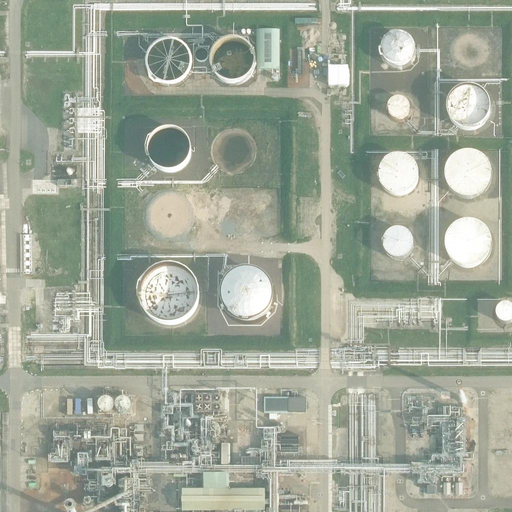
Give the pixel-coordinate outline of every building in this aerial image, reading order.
[(279,70),(280,30),(258,30),(257,70),(279,70)] [(391,67),(401,68),(412,61),(415,50),(410,40),(399,34),(387,38),(381,48),(382,59),(391,67)] [(257,61),(255,54),(251,47),(245,43),(238,40),(230,41),(223,43),(218,48),(214,54),(212,61),(213,68),(216,74),(221,79),(227,83),(234,84),(241,84),(247,80),(253,75),(256,68),(257,61)] [(191,63),(190,55),(186,49),(180,44),(172,42),(165,42),(158,45),(153,50),(149,56),(147,62),(148,69),(151,76),(155,81),(161,85),(168,86),(175,85),(182,82),(187,77),(191,70),(191,63)] [(198,47),(197,49),(196,51),(196,53),(197,55),(198,56),(200,58),(202,58),(204,58),(206,57),(207,56),(208,54),(209,52),(208,50),(208,48),(206,47),(204,46),(202,46),(200,46),(198,47)] [(458,129),(475,132),(487,124),(491,108),(486,95),(474,89),(458,91),(448,103),(449,120),(458,129)] [(410,110),(409,106),(409,104),(407,102),(404,99),(401,98),(399,98),(397,98),(394,99),(390,101),(389,103),(387,105),(387,107),(386,110),(387,114),(388,116),(389,118),(393,120),(395,121),(398,122),(402,121),(404,120),(406,118),(408,117),(409,115),(410,112),(410,110)] [(159,171),(176,174),(188,166),(192,150),(187,137),(175,131),(159,133),(149,145),(150,162),(159,171)] [(457,199),(473,201),(487,194),(494,179),(490,162),(476,153),(460,153),(449,162),(444,175),(448,190),(457,199)] [(387,196),(404,198),(416,191),(420,174),(415,162),(403,155),(387,158),(377,170),(378,186),(387,196)] [(457,269),(472,271),(486,264),(493,249),(489,232),(475,222),(459,223),(448,232),(443,245),(447,259),(457,269)] [(391,261),(401,262),(412,255),(415,244),(411,235),(399,229),(388,232),(381,242),(382,253),(391,261)] [(154,323),(175,328),(193,318),(201,299),(197,281),(182,268),(163,266),(149,274),(140,290),(142,311),(154,323)] [(234,323),(255,328),(274,318),(282,300),(277,281),(262,268),(243,267),(229,275),(220,290),(223,311),(234,323)] [(507,326),(511,321),(511,306),(508,301),(495,312),(507,326)] [(130,407),(129,404),(128,401),(125,400),(122,399),(120,400),(117,402),(116,404),(115,407),(116,410),(118,412),(120,413),(122,414),(125,414),(128,412),(129,410),(130,407)] [(306,399),(265,399),(265,414),(306,414),(306,399)] [(113,408),(113,407),(112,405),(111,402),(109,401),(106,400),(103,400),(101,402),(99,405),(98,407),(99,409),(100,412),(102,414),(105,415),(108,414),(111,413),(112,411),(113,408)] [(443,460),(434,460),(434,475),(466,475),(466,419),(461,419),(461,408),(446,408),(446,420),(443,420),(443,460)] [(42,411),(24,411),(24,446),(42,446),(42,411)] [(204,490),(182,490),(182,511),(260,511),(260,490),(230,490),(229,475),(204,475),(204,490)] [(74,501),(83,501),(84,484),(75,484),(74,501)]
